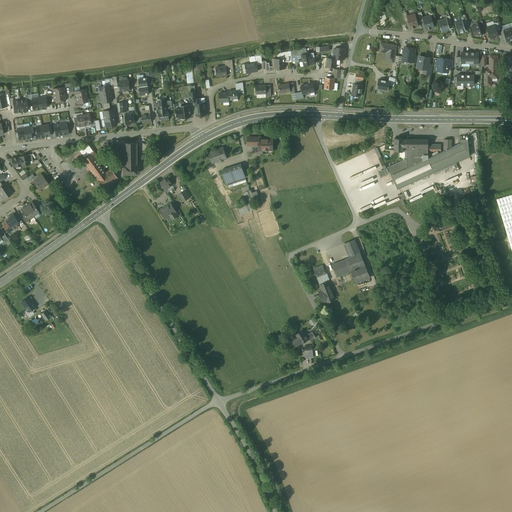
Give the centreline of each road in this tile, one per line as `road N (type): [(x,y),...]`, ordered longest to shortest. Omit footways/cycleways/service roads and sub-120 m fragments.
road 1 (unclassified): [(511,296),(218,400)]
road 2 (residential): [(99,212),(218,400)]
road 3 (unclassified): [(218,400),(42,511)]
road 4 (residential): [(0,150),(198,131)]
road 5 (secondary): [(511,121),(338,116)]
road 6 (residential): [(357,31),(511,50)]
road 7 (residential): [(198,131),(213,123),(214,89),(264,76),(315,75)]
road 8 (secondary): [(338,116),(249,118),(201,138)]
road 9 (secondary): [(201,138),(99,212)]
road 10 (residential): [(218,400),(274,511)]
road 11 (secondary): [(99,212),(0,282)]
